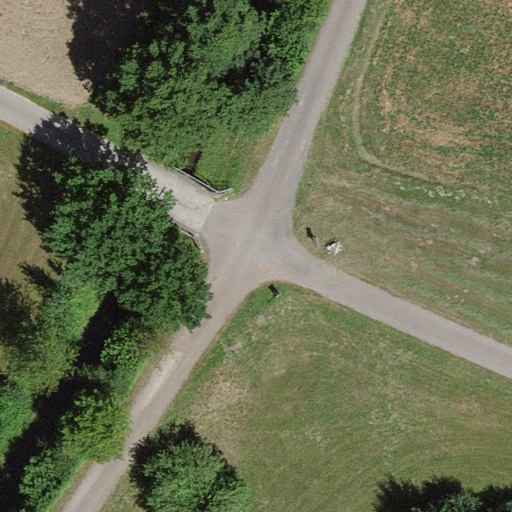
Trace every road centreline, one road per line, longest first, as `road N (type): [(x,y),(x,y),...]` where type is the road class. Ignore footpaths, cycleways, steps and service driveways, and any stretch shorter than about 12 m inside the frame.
road 1 (track): [(259,238),(219,313),(84,511)]
road 2 (track): [(259,238),(0,109)]
road 3 (track): [(511,364),(371,310),(259,238)]
road 4 (track): [(353,0),(259,238)]
